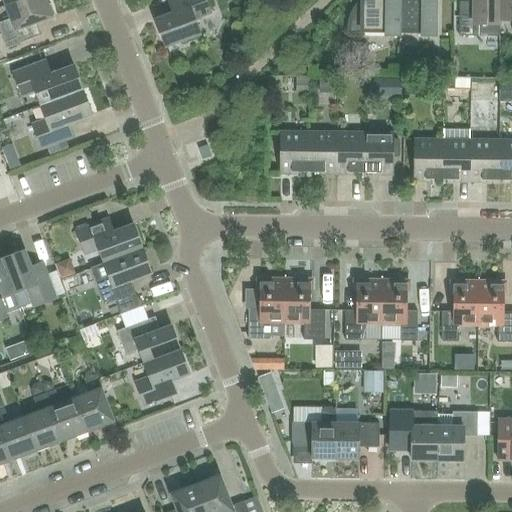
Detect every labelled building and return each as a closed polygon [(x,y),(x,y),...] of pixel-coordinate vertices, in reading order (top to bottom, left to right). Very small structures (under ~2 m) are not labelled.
[(54,16),(50,4),(47,5),(45,0),(22,0),(6,6),(11,19),(0,23),(0,33),(6,49),(34,38),(29,25),(54,16)] [(155,21),(165,47),(200,34),(194,19),(210,13),(204,0),(169,0),(167,1),(172,14),(155,21)] [(398,36),(398,32),(398,0),(365,0),(362,2),(358,5),(357,6),(355,8),(354,10),(353,12),(351,15),(351,17),(350,19),(349,21),(349,24),(348,26),(348,29),(348,31),(349,34),(363,33),(363,31),(385,32),(385,36),(398,36)] [(434,36),(434,0),(398,0),(398,32),(421,32),(421,36),(434,36)] [(472,0),(473,11),(459,10),(459,36),(499,37),(499,21),(498,0),(472,0)] [(511,0),(498,0),(499,21),(511,20),(511,0)] [(366,37),(367,54),(378,54),(377,36),(366,37)] [(82,90),(73,66),(51,74),(46,61),(12,73),(21,98),(35,93),(40,106),(82,90)] [(499,103),(511,103),(511,79),(500,79),(499,103)] [(451,82),(451,97),(467,97),(467,83),(451,82)] [(69,123),(92,115),(82,90),(40,106),(45,120),(31,125),(41,150),(74,137),(69,123)] [(470,183),(470,140),(470,130),(442,130),(442,140),(441,180),(457,180),(457,182),(470,183)] [(308,172),(308,132),(279,132),(279,175),(292,175),(292,172),(308,172)] [(336,175),(336,133),(308,132),(308,172),(324,173),(324,175),(336,175)] [(364,173),(364,133),(336,133),(336,175),(348,175),(348,173),(364,173)] [(393,133),(383,133),(364,133),(364,173),(380,173),(380,176),(393,176),(393,133)] [(441,180),(442,140),(413,140),(413,182),(425,182),(426,180),(441,180)] [(498,180),(498,140),(470,140),(470,183),(482,183),(482,180),(498,180)] [(511,140),(498,140),(498,180),(511,180),(511,140)] [(207,145),(197,148),(202,160),(211,157),(207,145)] [(142,249),(133,225),(112,232),(108,220),(76,231),(85,255),(98,250),(104,263),(142,249)] [(104,263),(90,269),(95,282),(104,305),(135,294),(131,281),(151,273),(142,249),(104,263)] [(1,260),(13,293),(26,288),(33,307),(55,299),(44,271),(33,275),(24,251),(1,260)] [(19,308),(13,293),(1,260),(0,259),(0,319),(7,317),(6,313),(19,308)] [(284,323),(284,281),(260,280),(259,310),(248,310),(248,340),(265,340),(265,323),(284,323)] [(284,281),(284,323),(303,323),(303,340),(324,340),(324,310),(309,310),(309,281),(284,281)] [(381,324),(381,282),(357,281),(356,311),(345,311),(344,341),(361,341),(365,324),(381,324)] [(406,282),(383,282),(381,282),(381,324),(400,324),(400,341),(417,342),(417,312),(405,311),(406,282)] [(478,325),(478,283),(453,282),(453,312),(442,312),(441,342),(458,342),(458,325),(478,325)] [(511,312),(502,312),(503,283),(478,283),(478,325),(497,325),(497,342),(511,342),(511,312)] [(414,286),(417,305),(426,304),(423,285),(414,286)] [(180,350),(170,326),(153,333),(148,320),(116,332),(125,355),(138,350),(144,364),(180,350)] [(171,381),(189,375),(180,350),(144,364),(149,378),(135,383),(144,406),(175,394),(171,381)] [(113,421),(102,394),(95,375),(84,379),(89,393),(74,399),(88,434),(99,429),(98,426),(113,421)] [(366,376),(367,397),(385,396),(384,376),(366,376)] [(471,399),(485,398),(484,383),(470,384),(471,399)] [(88,434),(74,399),(60,404),(55,390),(44,394),(61,440),(75,435),(76,438),(88,434)] [(47,446),(61,440),(44,394),(33,399),(38,412),(23,418),(37,453),(48,449),(47,446)] [(324,408),(321,411),(321,408),(293,408),(293,423),(291,423),(291,442),(293,447),(311,447),(311,459),(335,459),(335,423),(335,408),(324,408)] [(37,453),(23,418),(9,423),(4,409),(0,410),(0,432),(10,459),(24,454),(25,457),(37,453)] [(400,412),(399,436),(411,436),(411,460),(437,460),(437,415),(437,412),(436,412),(436,413),(412,412),(411,412),(400,412)] [(437,415),(437,460),(463,461),(463,437),(476,437),(477,413),(452,412),(452,415),(437,415)] [(511,461),(511,419),(498,419),(497,461),(511,461)] [(335,459),(358,459),(358,447),(378,448),(379,424),(335,423),(335,459)] [(0,463),(10,459),(0,432),(0,463)] [(247,511),(244,501),(231,506),(218,473),(207,478),(208,480),(195,485),(205,511),(247,511)] [(205,511),(195,485),(182,490),(181,487),(170,492),(177,511),(205,511)]
